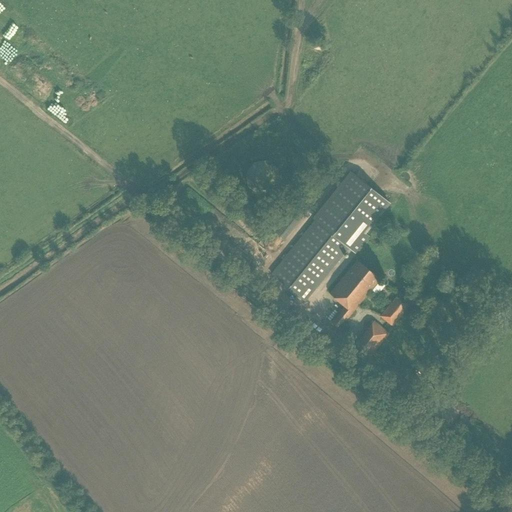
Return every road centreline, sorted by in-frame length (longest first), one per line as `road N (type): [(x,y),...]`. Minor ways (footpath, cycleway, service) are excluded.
road 1 (track): [(248,284),(0,81)]
road 2 (track): [(129,187),(0,282)]
